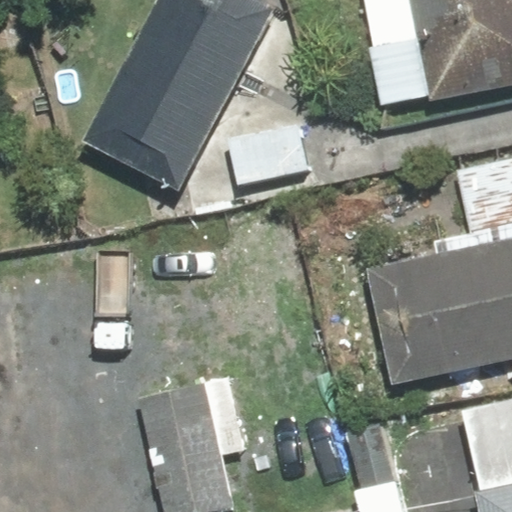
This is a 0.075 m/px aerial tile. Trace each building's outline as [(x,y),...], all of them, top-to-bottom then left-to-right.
[(161,0),(83,146),(180,198),(278,17),(261,8),(265,0),(161,0)] [(511,0),(365,0),(386,110),(511,85),(511,0)] [(304,129),(230,143),(240,190),(313,176),(304,129)] [(511,241),(369,273),(396,393),(511,367),(511,241)] [(235,380),(140,401),(164,511),(228,511),(238,510),(227,459),(252,454),(235,380)] [(511,511),(511,409),(451,421),(469,511),(511,511)]
